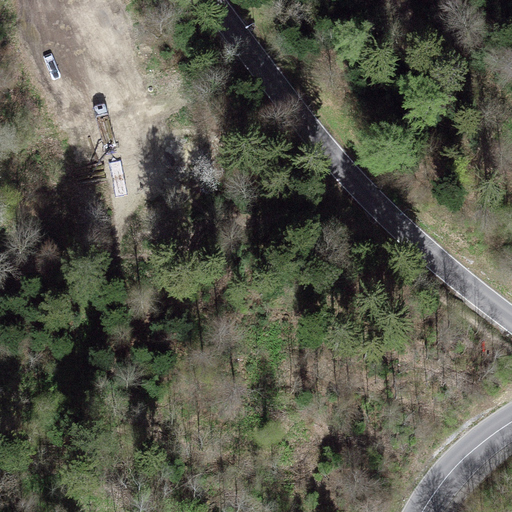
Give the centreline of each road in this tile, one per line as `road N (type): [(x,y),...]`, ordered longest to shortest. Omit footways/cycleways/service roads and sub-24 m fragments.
road 1 (tertiary): [(511,313),(390,224),(206,0)]
road 2 (track): [(73,0),(171,163)]
road 3 (tertiary): [(511,417),(461,461),(422,511)]
